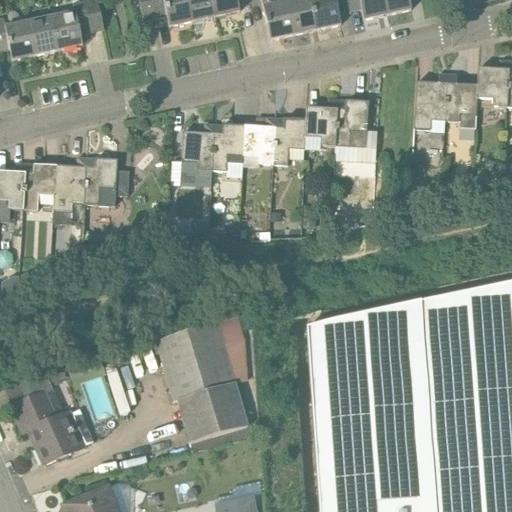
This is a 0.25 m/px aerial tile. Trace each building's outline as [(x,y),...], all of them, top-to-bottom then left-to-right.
[(136,0),(142,23),(153,20),(149,0),(136,0)] [(149,0),(154,20),(166,18),(168,28),(191,23),(186,0),(149,0)] [(210,0),(186,0),(191,23),(215,19),(210,0)] [(237,3),(249,0),(248,0),(210,0),(215,19),(239,14),(237,3)] [(284,0),(248,0),(249,0),(251,0),(260,0),(270,41),(292,36),(285,3),(284,0)] [(292,36),(315,32),(308,0),(297,0),(285,3),(292,36)] [(349,14),(346,0),(308,0),(315,32),(340,26),(338,16),(349,14)] [(386,16),(382,0),(346,0),(349,14),(360,11),(362,21),(386,16)] [(382,0),(386,16),(410,11),(408,1),(413,0),(382,0)] [(84,3),(90,35),(103,32),(97,1),(84,3)] [(79,37),(90,35),(84,3),(73,6),(75,14),(50,19),(57,53),(82,48),(79,37)] [(34,58),(57,53),(50,19),(27,24),(34,58)] [(34,58),(27,24),(5,29),(3,20),(0,21),(0,53),(8,52),(10,63),(34,58)] [(506,110),(508,64),(500,63),(499,73),(477,72),(476,88),(475,100),(476,100),(492,101),(492,109),(506,110)] [(444,123),(447,78),(438,77),(437,86),(416,85),(413,131),(429,132),(430,122),(444,123)] [(475,100),(476,88),(455,87),(455,78),(447,78),(444,123),(459,124),(458,131),(474,132),(476,100),(475,100)] [(334,149),(337,102),(327,101),(326,112),(306,111),(305,122),(305,123),(304,140),(320,140),(320,148),(334,149)] [(337,102),(334,149),(349,150),(365,151),(366,134),(368,103),(337,102)] [(272,167),(274,120),(266,120),(266,130),(244,129),(243,158),(242,169),(258,170),(258,166),(272,167)] [(305,123),(305,122),(274,120),(272,167),(287,168),(288,151),(304,152),(304,140),(305,123)] [(211,173),(213,127),(205,127),(204,136),(182,135),(180,176),(196,177),(196,173),(211,173)] [(243,158),(244,129),(213,127),(211,173),(229,174),(229,169),(242,169),(243,158)] [(84,207),(86,161),(76,160),(75,170),(55,168),(54,198),(52,213),(72,215),(72,206),(84,207)] [(127,199),(129,175),(116,174),(117,163),(86,161),(84,207),(115,208),(115,198),(127,199)] [(22,212),(25,166),(16,166),(15,176),(0,174),(0,203),(8,204),(8,211),(22,212)] [(54,198),(55,168),(25,166),(22,212),(36,213),(37,197),(54,198)] [(456,197),(447,192),(443,200),(453,204),(456,197)] [(313,211),(303,211),(303,229),(313,229),(313,211)] [(279,215),(269,215),(269,223),(279,223),(279,215)] [(346,224),(335,221),(332,230),(343,233),(346,224)] [(206,236),(207,223),(191,223),(190,237),(206,236)] [(235,225),(225,225),(225,234),(235,234),(235,225)] [(151,246),(156,245),(159,241),(159,236),(155,232),(149,233),(146,237),(147,242),(151,246)] [(108,242),(92,245),(95,260),(111,257),(108,242)] [(60,265),(49,265),(50,276),(60,275),(60,265)] [(19,280),(19,293),(29,288),(28,275),(19,280)] [(1,302),(19,293),(19,280),(14,280),(2,285),(1,302)] [(511,511),(511,285),(306,329),(319,511),(511,511)] [(247,429),(235,387),(247,384),(245,344),(238,319),(217,325),(155,344),(172,404),(176,403),(189,446),(247,429)] [(64,373),(50,376),(52,384),(66,380),(64,373)] [(56,420),(44,395),(11,409),(23,436),(29,433),(44,468),(79,453),(78,451),(93,445),(79,413),(64,419),(63,417),(56,420)] [(118,511),(115,511),(107,489),(63,507),(64,511),(121,511),(118,511)] [(214,507),(215,511),(256,511),(253,498),(214,507)]
